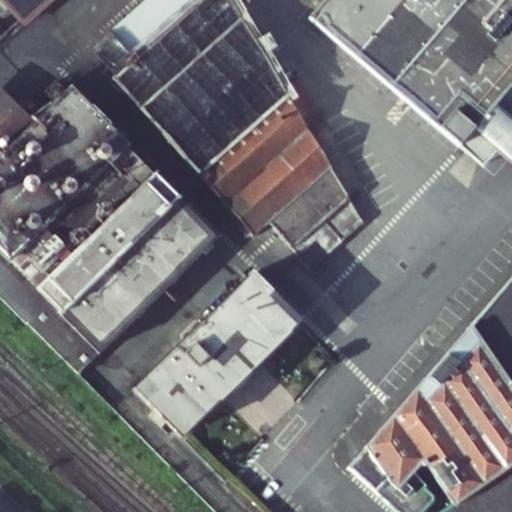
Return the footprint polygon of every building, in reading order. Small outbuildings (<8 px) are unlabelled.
[(60,0),(0,0),(0,3),(25,32),(60,0)] [(213,10),(203,0),(173,0),(95,72),(260,254),(273,242),(316,287),(367,240),(352,214),(285,102),(224,0),(213,10)] [(511,77),(511,0),(323,0),(312,14),(461,139),(511,77)] [(511,125),(511,77),(461,139),(485,158),(511,125)] [(368,203),(300,93),(285,102),(352,214),(368,203)] [(55,315),(0,260),(0,178),(38,140),(0,100),(0,308),(31,340),(55,315)] [(115,175),(131,159),(76,103),(38,140),(0,178),(0,260),(55,315),(107,366),(222,251),(160,188),(144,205),(115,175)] [(160,188),(131,159),(115,175),(144,205),(160,188)] [(191,451),(305,336),(259,289),(143,402),(191,451)] [(511,511),(511,294),(351,479),(384,511),(430,511),(414,496),(428,481),(449,511),(511,511)]
